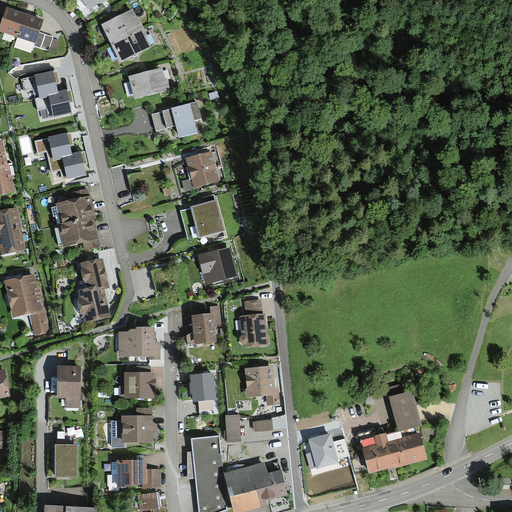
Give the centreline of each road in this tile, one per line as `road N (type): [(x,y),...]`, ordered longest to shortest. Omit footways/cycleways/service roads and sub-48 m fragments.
road 1 (residential): [(33,0),(66,22),(75,43),(129,286),(117,325)]
road 2 (track): [(274,281),(243,90),(225,32),(199,0)]
road 3 (track): [(304,511),(274,281)]
road 4 (residential): [(175,511),(171,315)]
